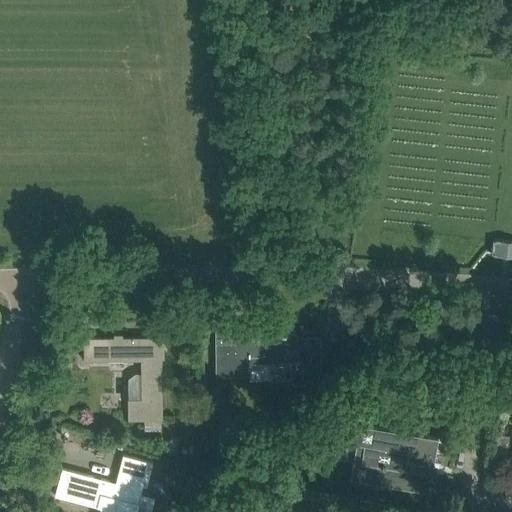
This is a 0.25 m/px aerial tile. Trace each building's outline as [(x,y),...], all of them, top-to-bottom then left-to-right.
[(511,244),(507,245),(491,244),(491,252),(490,264),(505,265),(511,265),(511,244)] [(292,361),(292,375),(292,384),(322,384),(321,337),(297,337),(297,333),(286,333),(286,332),(282,332),(282,333),(250,333),(250,326),(249,326),(249,327),(217,327),(218,374),(251,374),(250,361),(292,361)] [(128,419),(145,419),(161,419),(163,419),(163,358),(165,358),(164,328),(147,328),(147,336),(84,337),(84,360),(109,360),(109,359),(142,358),(142,398),(128,398),(128,419)] [(333,383),(353,382),(353,370),(332,370),(333,383)] [(441,380),(421,377),(419,391),(438,395),(441,380)] [(161,430),(161,419),(145,419),(145,430),(161,430)] [(358,434),(357,442),(357,443),(351,477),(350,479),(353,480),(375,483),(429,492),(432,473),(429,472),(430,464),(433,465),(438,437),(359,424),(358,433),(358,434)] [(508,454),(510,434),(497,433),(495,452),(508,454)] [(152,463),(143,461),(124,456),(117,483),(63,469),(56,495),(102,507),(100,511),(136,511),(138,505),(137,504),(142,485),(146,486),(152,463)] [(206,478),(195,475),(191,490),(192,490),(182,501),(188,507),(200,494),(201,494),(206,478)]
